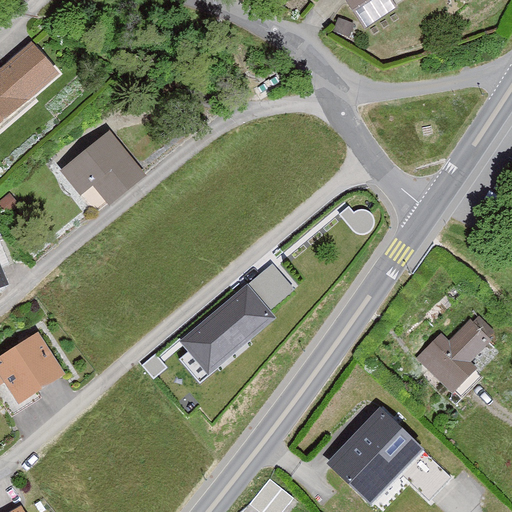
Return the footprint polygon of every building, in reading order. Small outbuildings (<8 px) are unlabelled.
[(395,8),(389,0),(357,0),(351,4),(366,28),(395,8)] [(0,123),(55,79),(33,53),(0,80),(0,123)] [(139,178),(112,142),(68,174),(82,194),(96,184),(108,201),(139,178)] [(0,265),(0,290),(9,287),(0,265)] [(273,269),(254,285),(273,309),(292,294),(273,269)] [(271,322),(248,294),(186,347),(210,375),(271,322)] [(443,341),(424,359),(458,395),(478,376),(471,369),(488,353),(469,332),(451,350),(443,341)] [(59,373),(37,339),(0,362),(0,366),(8,379),(20,398),(59,373)] [(156,355),(143,365),(154,378),(166,368),(156,355)] [(0,383),(8,379),(0,366),(0,383)] [(2,390),(12,411),(22,406),(12,385),(2,390)] [(382,414),(334,465),(371,500),(398,472),(425,497),(448,474),(382,414)] [(271,480),(250,505),(259,511),(283,511),(294,499),(271,480)]
